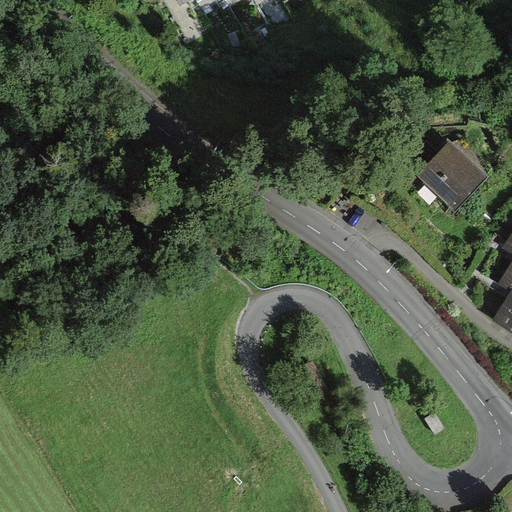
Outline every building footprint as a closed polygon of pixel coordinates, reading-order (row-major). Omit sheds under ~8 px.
[(172,0),(186,23),(224,1),(230,11),(249,0),(253,0),(258,7),(270,0),(284,0),(286,2),(290,0),(172,0)] [(486,180),(448,146),(416,182),(454,216),(486,180)] [(511,239),(502,256),(511,262),(511,239)] [(511,266),(496,292),(508,299),(511,301),(511,266)] [(511,301),(508,299),(492,326),(511,338),(511,301)]
